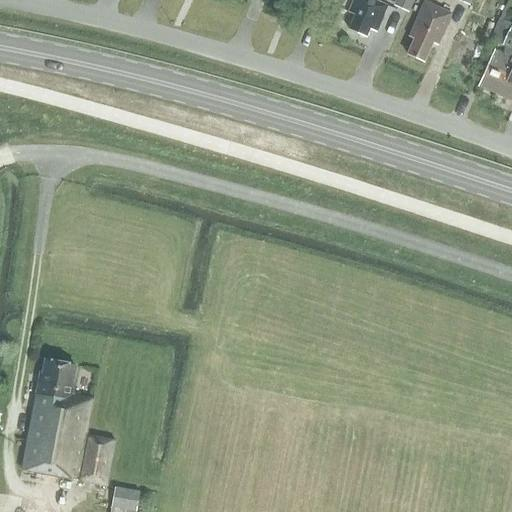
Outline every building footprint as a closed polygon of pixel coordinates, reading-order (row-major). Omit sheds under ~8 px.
[(289,0),(288,3),(311,12),(315,0),(289,0)] [(352,0),(347,12),(353,15),(347,29),(365,38),(369,29),(376,32),(386,7),(368,0),(352,0)] [(412,0),(396,0),(394,6),(408,12),(412,0)] [(438,46),(450,14),(422,2),(407,36),(413,39),(404,54),(424,62),(432,44),(438,46)] [(494,51),(478,86),(494,93),(509,58),(511,58),(511,23),(510,24),(498,18),(489,40),(504,47),(501,54),(494,51)] [(511,58),(509,58),(494,93),(511,101),(511,58)] [(35,394),(20,469),(77,480),(76,482),(105,487),(114,440),(85,435),(92,399),(69,395),(74,367),(47,362),(44,374),(42,374),(38,395),(35,394)] [(114,487),(110,507),(109,511),(135,511),(139,492),(114,487)]
